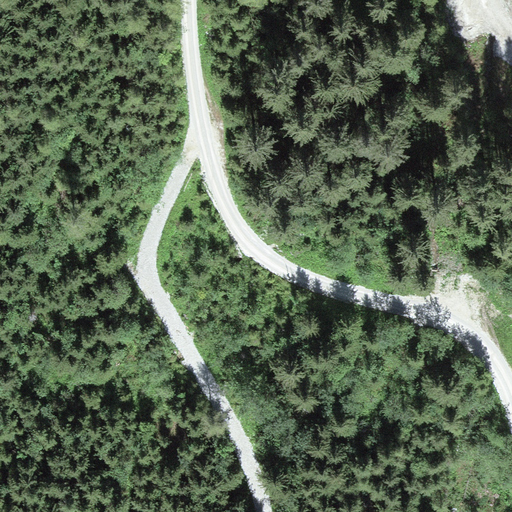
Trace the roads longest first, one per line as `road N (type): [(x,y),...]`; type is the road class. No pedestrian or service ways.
road 1 (track): [(511,416),(489,357),(426,309),(276,264),(223,207),(199,136),(188,0)]
road 2 (track): [(260,511),(247,447),(153,297),(148,233),(199,136)]
